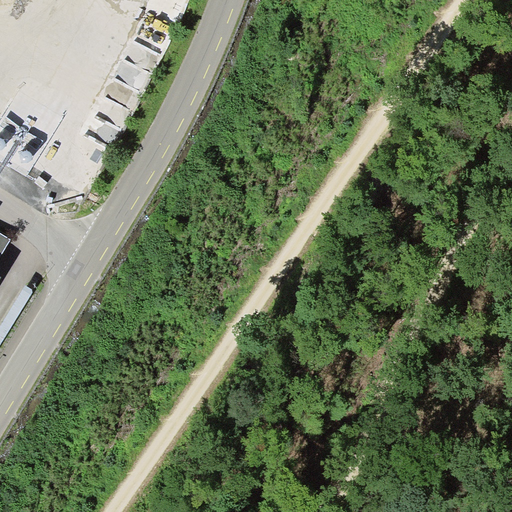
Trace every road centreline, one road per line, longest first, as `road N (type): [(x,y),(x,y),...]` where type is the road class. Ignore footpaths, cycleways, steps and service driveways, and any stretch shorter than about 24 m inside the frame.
road 1 (track): [(103,511),(460,0)]
road 2 (tertiary): [(0,405),(160,141),(227,0)]
road 3 (track): [(511,205),(407,382),(343,511)]
